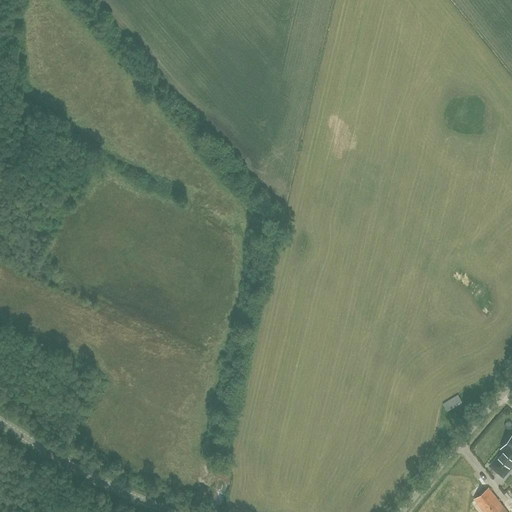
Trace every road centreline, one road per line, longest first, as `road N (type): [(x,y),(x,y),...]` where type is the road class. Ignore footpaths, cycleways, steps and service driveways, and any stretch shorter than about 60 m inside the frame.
road 1 (tertiary): [(163,511),(0,420)]
road 2 (unclassified): [(402,511),(511,376)]
